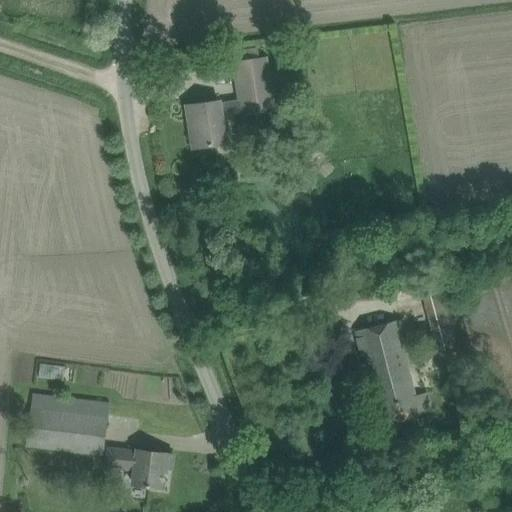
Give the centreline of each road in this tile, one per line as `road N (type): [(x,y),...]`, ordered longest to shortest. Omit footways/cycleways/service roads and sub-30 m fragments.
road 1 (unclassified): [(259,511),(133,168),(123,85),(133,0)]
road 2 (track): [(0,51),(123,85)]
